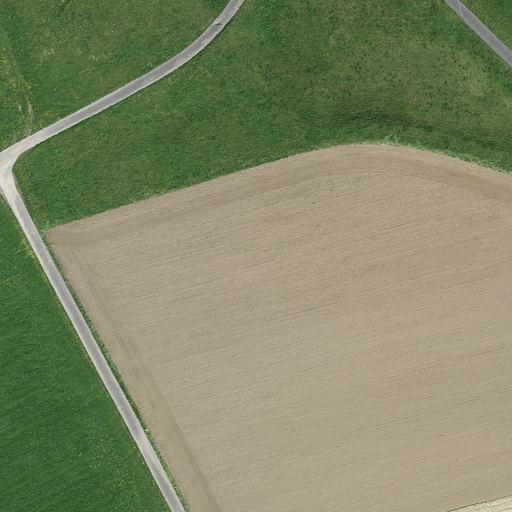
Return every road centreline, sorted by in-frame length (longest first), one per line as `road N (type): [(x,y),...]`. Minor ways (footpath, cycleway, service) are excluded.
road 1 (track): [(0,170),(178,511)]
road 2 (track): [(0,162),(168,66),(214,30),(236,0)]
